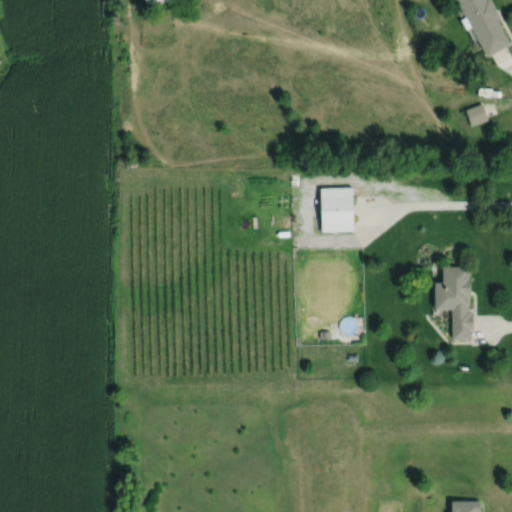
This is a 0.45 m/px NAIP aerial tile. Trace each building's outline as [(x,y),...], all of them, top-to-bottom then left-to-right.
[(457,0),(480,55),(507,44),(488,0),(457,0)] [(469,125),(485,119),(480,103),(463,108),(469,125)] [(350,186),(317,186),(317,231),(350,231),(350,186)] [(468,338),(468,266),(440,265),(440,282),(432,282),(431,308),(449,308),(449,338),(468,338)] [(478,511),(478,500),(448,500),(448,511),(478,511)]
